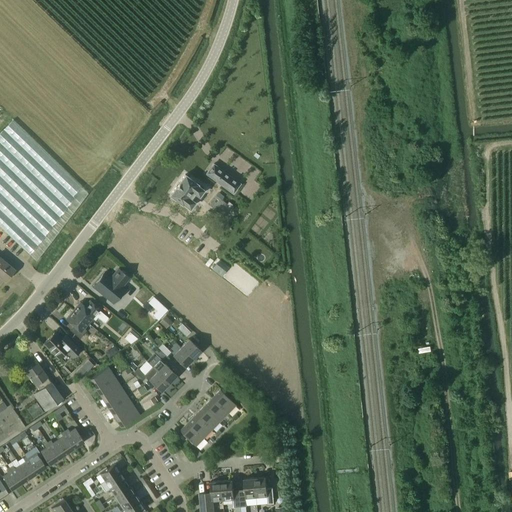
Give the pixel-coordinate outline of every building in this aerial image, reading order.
[(214,164),(207,174),(233,193),(241,184),(214,164)] [(184,165),(166,184),(179,196),(180,195),(187,201),(189,199),(189,198),(192,195),(191,194),(196,188),(197,189),(202,183),(196,177),(196,176),(184,165)] [(217,196),(209,205),(223,217),(224,215),(228,218),(235,211),(231,208),(233,205),(229,202),(227,204),(217,196)] [(238,218),(247,225),(255,214),(247,208),(238,218)] [(0,276),(6,281),(15,270),(0,257),(0,276)] [(130,278),(119,269),(114,275),(114,276),(112,279),(105,273),(93,286),(114,303),(125,289),(122,287),(130,278)] [(80,302),(74,310),(89,323),(93,318),(95,321),(98,318),(105,323),(109,318),(99,310),(100,309),(90,301),(85,306),(80,302)] [(74,310),(66,319),(73,325),(72,326),(73,327),(70,331),(80,339),(87,331),(84,329),(89,323),(74,310)] [(160,322),(166,327),(172,321),(166,315),(160,322)] [(182,324),(178,328),(186,337),(191,332),(182,324)] [(55,332),(44,344),(59,359),(67,351),(74,358),(81,351),(71,340),(66,336),(62,339),(55,332)] [(129,332),(124,338),(131,343),(137,338),(129,332)] [(189,339),(181,347),(193,359),(201,351),(189,339)] [(417,342),(420,352),(431,350),(429,339),(417,342)] [(160,347),(158,348),(167,357),(171,352),(162,344),(160,347)] [(162,361),(167,357),(156,346),(155,346),(151,350),(154,353),(162,361)] [(193,359),(181,347),(173,355),(185,367),(193,359)] [(154,353),(147,361),(153,366),(157,371),(160,373),(169,383),(177,375),(165,364),(162,361),(154,353)] [(89,360),(82,366),(87,371),(94,365),(89,360)] [(37,363),(26,371),(39,390),(33,394),(45,412),(64,399),(51,381),(50,382),(37,363)] [(153,366),(145,374),(147,377),(161,391),(169,383),(153,366)] [(90,379),(96,389),(115,377),(108,367),(90,379)] [(138,368),(134,373),(143,381),(146,378),(147,377),(145,374),(138,368)] [(115,377),(96,389),(102,399),(121,387),(115,377)] [(121,387),(102,399),(109,408),(127,396),(121,387)] [(221,390),(212,398),(228,414),(236,405),(221,390)] [(127,396),(109,408),(115,418),(133,406),(127,396)] [(212,398),(204,406),(220,422),(228,414),(212,398)] [(44,413),(36,402),(27,409),(34,420),(44,413)] [(57,409),(52,412),(55,417),(60,413),(66,409),(64,405),(57,409)] [(133,406),(115,418),(121,428),(140,416),(133,406)] [(204,406),(196,414),(212,430),(220,422),(204,406)] [(196,414),(188,423),(204,438),(212,430),(196,414)] [(204,438),(188,423),(180,431),(196,446),(204,438)] [(75,428),(67,434),(75,447),(84,441),(75,428)] [(67,434),(58,440),(67,453),(75,447),(67,434)] [(9,441),(12,445),(16,450),(20,448),(16,442),(17,442),(14,438),(9,441)] [(58,440),(49,445),(58,459),(67,453),(58,440)] [(58,459),(49,445),(40,451),(49,465),(58,459)] [(38,453),(29,459),(37,472),(46,467),(38,453)] [(29,459),(20,465),(29,478),(37,472),(29,459)] [(115,464),(100,474),(105,481),(120,471),(115,464)] [(20,465),(11,471),(20,484),(29,478),(20,465)] [(2,477),(10,488),(11,490),(20,484),(11,471),(2,477)] [(120,471),(105,481),(100,484),(105,492),(110,488),(125,478),(120,471)] [(266,477),(255,478),(257,497),(267,497),(267,505),(274,504),(273,487),(267,487),(266,477)] [(125,478),(110,488),(114,496),(130,486),(125,478)] [(244,489),(240,490),(241,507),(247,506),(246,498),(257,497),(255,478),(244,479),(244,489)] [(85,487),(85,488),(88,492),(92,489),(90,485),(91,484),(88,479),(82,482),(85,487)] [(232,480),(221,481),(223,500),(233,499),(234,507),(241,507),(240,490),(233,490),(232,480)] [(198,494),(200,511),(213,511),(213,501),(223,500),(221,481),(210,482),(211,493),(198,494)] [(130,486),(114,496),(119,503),(135,493),(130,486)] [(92,489),(88,492),(91,497),(96,495),(92,489)] [(135,493),(119,503),(124,510),(139,500),(135,493)] [(64,499),(51,508),(53,511),(63,511),(70,508),(64,499)] [(139,500),(124,510),(125,511),(139,511),(145,508),(139,500)]
